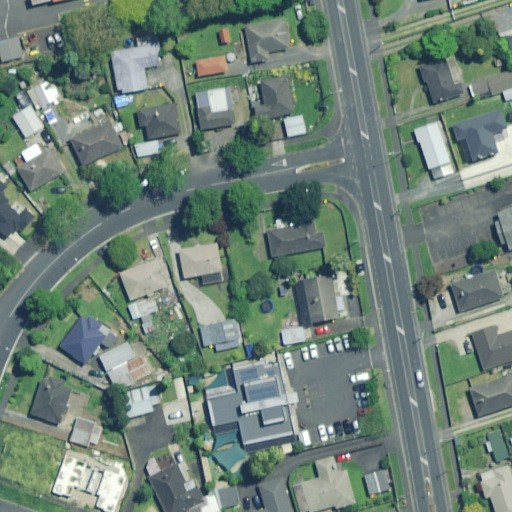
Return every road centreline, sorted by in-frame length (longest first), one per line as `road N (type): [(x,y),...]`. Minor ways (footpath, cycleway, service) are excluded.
road 1 (unclassified): [(4,324),(43,271),(123,210),(197,187),(368,156)]
road 2 (secondary): [(433,511),(368,156)]
road 3 (secondary): [(368,156),(337,0)]
road 4 (unknown): [(158,197),(178,289),(210,328)]
